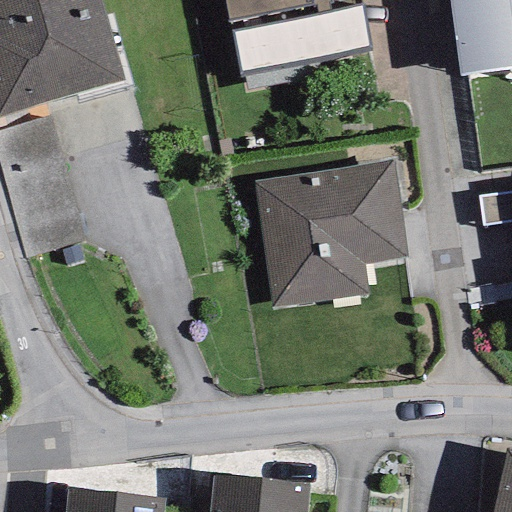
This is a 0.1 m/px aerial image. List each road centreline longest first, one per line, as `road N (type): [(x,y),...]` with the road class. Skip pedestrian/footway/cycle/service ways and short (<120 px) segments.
road 1 (residential): [(511,417),(294,422),(54,449)]
road 2 (residential): [(54,449),(0,257)]
